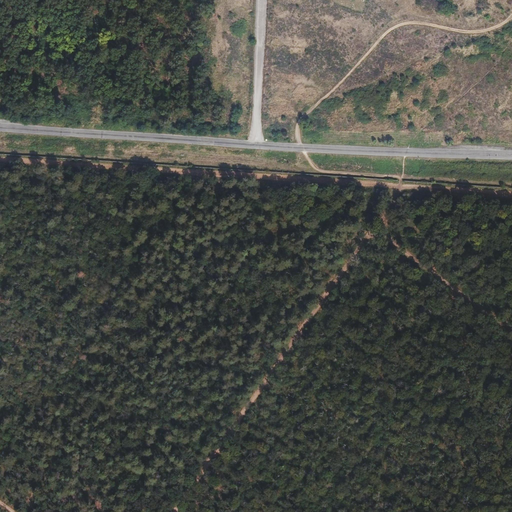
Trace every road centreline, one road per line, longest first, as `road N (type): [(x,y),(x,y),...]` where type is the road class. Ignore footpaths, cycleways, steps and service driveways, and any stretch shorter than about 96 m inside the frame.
road 1 (unknown): [(511,194),(0,159)]
road 2 (unknown): [(400,187),(175,511)]
road 3 (track): [(320,171),(0,143)]
road 4 (track): [(511,16),(479,31),(417,22),(391,28),(296,120),(299,147),(320,171)]
road 5 (track): [(320,171),(511,182)]
road 6 (unknown): [(373,230),(511,331)]
